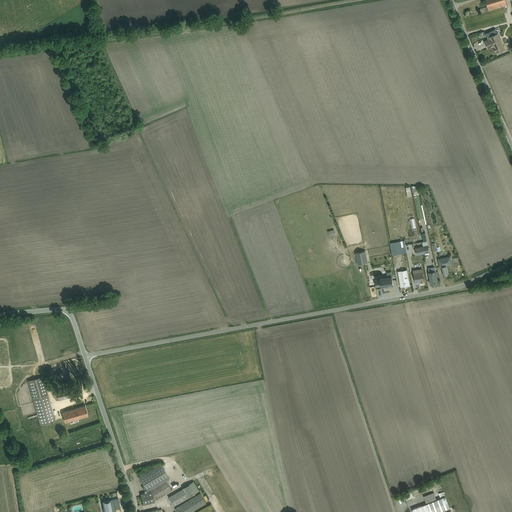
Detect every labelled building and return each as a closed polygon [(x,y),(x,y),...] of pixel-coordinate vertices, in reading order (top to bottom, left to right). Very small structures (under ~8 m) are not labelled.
[(486,0),(489,10),(507,5),(505,0),(486,0)] [(494,51),(505,47),(499,31),(482,37),(486,47),(492,44),(494,51)] [(404,241),(390,243),(391,254),(405,252),(404,241)] [(415,250),(416,257),(425,255),(424,248),(415,250)] [(365,250),(355,252),(357,264),(367,262),(365,250)] [(451,265),(450,256),(437,258),(439,268),(442,267),(443,275),(448,274),(447,266),(451,265)] [(416,282),(424,281),(422,268),(413,269),(416,282)] [(400,286),(409,284),(406,269),(397,271),(400,286)] [(430,285),(438,283),(436,270),(428,271),(430,285)] [(375,288),(393,285),(391,276),(374,279),(375,288)] [(43,376),(27,380),(38,422),(55,419),(43,376)] [(56,392),(58,400),(77,394),(75,387),(56,392)] [(65,422),(89,416),(86,405),(62,411),(65,422)] [(159,461),(138,475),(146,487),(138,493),(143,501),(149,497),(150,498),(169,486),(164,477),(167,474),(159,461)] [(184,511),(206,499),(193,479),(168,494),(173,502),(185,494),(187,497),(174,505),(178,511),(184,511)] [(443,511),(443,510),(450,508),(443,491),(440,492),(439,490),(423,495),(426,503),(412,509),(413,511),(443,511)] [(113,511),(120,510),(117,498),(110,500),(113,511)] [(108,499),(102,501),(103,511),(106,511),(110,511),(108,499)]
